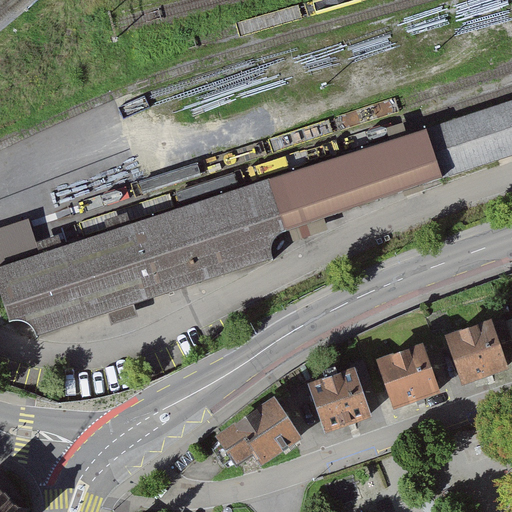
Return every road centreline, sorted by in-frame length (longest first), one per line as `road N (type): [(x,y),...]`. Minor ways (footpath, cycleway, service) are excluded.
road 1 (tertiary): [(511,238),(303,325),(104,458)]
road 2 (residential): [(186,493),(221,494),(295,473),(511,395)]
road 3 (track): [(214,132),(0,208)]
